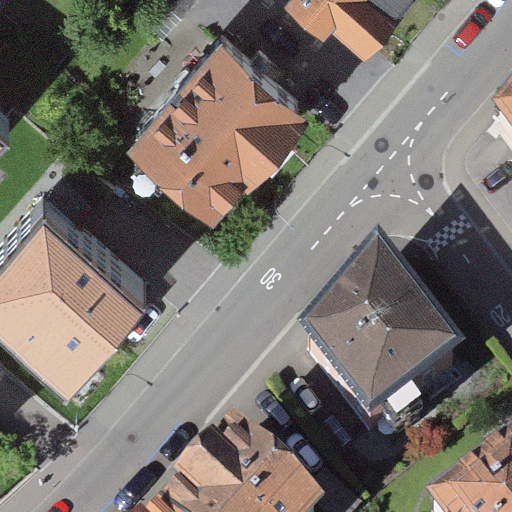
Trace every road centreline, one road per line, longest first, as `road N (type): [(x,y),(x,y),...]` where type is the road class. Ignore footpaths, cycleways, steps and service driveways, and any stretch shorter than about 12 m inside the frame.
road 1 (tertiary): [(393,179),(350,206),(70,511)]
road 2 (tertiary): [(511,20),(421,125),(393,179)]
road 3 (residential): [(511,323),(434,219),(393,179)]
